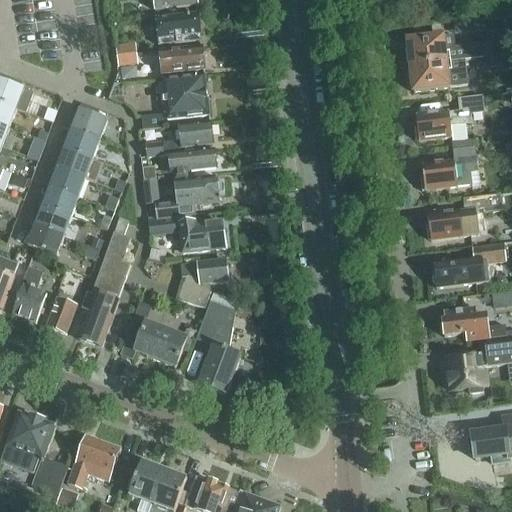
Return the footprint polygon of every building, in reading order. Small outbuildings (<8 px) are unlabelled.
[(153,0),(156,13),(197,8),(196,0),(153,0)] [(156,22),(159,48),(201,44),(198,18),(156,22)] [(406,42),(409,68),(465,62),(476,60),(490,59),(489,46),(451,50),(451,52),(445,52),(445,51),(448,50),(447,41),(444,41),(443,37),(406,42)] [(117,48),(118,59),(137,57),(136,46),(117,48)] [(203,50),(160,54),(163,77),(205,72),(203,50)] [(511,56),(502,57),(503,73),(511,71),(511,56)] [(138,66),(137,57),(118,59),(119,68),(138,66)] [(465,62),(409,68),(413,95),(468,87),(465,62)] [(164,84),(168,123),(210,118),(206,79),(164,84)] [(0,105),(17,112),(24,93),(0,83),(0,105)] [(483,99),(459,102),(461,112),(416,118),(419,145),(452,141),(450,127),(473,125),(472,116),(485,115),(483,99)] [(0,127),(10,131),(17,112),(0,105),(0,127)] [(99,143),(106,123),(79,113),(71,133),(99,143)] [(164,130),(163,118),(143,121),(144,132),(164,130)] [(181,143),(146,147),(148,160),(170,158),(186,156),(214,152),(214,146),(211,124),(179,128),(181,143)] [(0,149),(2,150),(10,131),(0,127),(0,149)] [(92,162),(99,143),(71,133),(64,152),(92,162)] [(43,154),(31,150),(28,159),(39,164),(43,154)] [(423,169),(424,180),(422,181),(423,193),(425,193),(426,194),(443,192),(469,189),(468,175),(477,174),(474,150),(453,153),(455,164),(423,169)] [(92,162),(64,152),(57,171),(85,181),(96,185),(103,166),(92,162)] [(189,183),(188,174),(216,170),(214,152),(186,156),(170,158),(172,175),(174,175),(175,184),(189,183)] [(78,200),(85,181),(57,171),(50,190),(78,200)] [(15,176),(11,187),(24,192),(28,181),(15,176)] [(189,183),(175,184),(177,202),(155,204),(157,224),(181,221),(180,219),(197,217),(196,208),(220,205),(218,179),(189,183)] [(126,182),(119,180),(115,191),(122,193),(126,182)] [(50,190),(43,209),(71,219),(78,200),(50,190)] [(109,198),(105,211),(114,214),(119,202),(109,198)] [(429,218),(430,228),(427,228),(429,242),(431,241),(431,243),(464,239),(462,224),(468,223),(468,226),(486,224),(485,216),(503,214),(501,198),(466,201),(467,213),(429,218)] [(43,209),(36,228),(64,238),(71,219),(43,209)] [(112,220),(104,217),(100,230),(107,233),(112,220)] [(129,224),(120,221),(93,293),(97,295),(96,297),(91,312),(80,342),(102,351),(119,302),(131,267),(123,264),(131,241),(124,238),(129,224)] [(155,225),(156,239),(181,236),(183,257),(226,251),(222,224),(212,225),(211,222),(194,224),(194,225),(181,227),(180,222),(155,225)] [(36,228),(28,247),(56,258),(64,238),(36,228)] [(100,251),(103,244),(93,241),(90,248),(100,251)] [(435,278),(434,280),(434,286),(437,288),(437,291),(489,284),(486,267),(506,264),(504,246),(472,250),(474,262),(434,267),(435,278)] [(85,260),(96,264),(100,254),(88,250),(85,260)] [(18,267),(0,259),(0,311),(2,312),(14,281),(3,277),(6,271),(15,274),(18,267)] [(179,291),(176,301),(182,302),(206,311),(211,296),(210,287),(229,285),(227,263),(182,268),(183,281),(179,291)] [(44,277),(29,271),(23,289),(24,289),(13,316),(36,326),(47,298),(37,294),(44,277)] [(91,312),(96,297),(87,294),(82,309),(91,312)] [(77,310),(57,302),(47,330),(67,337),(77,310)] [(235,315),(210,305),(196,343),(213,349),(198,388),(226,399),(241,359),(229,354),(235,315)] [(474,311),(446,315),(447,323),(441,324),(441,325),(439,327),(440,335),(443,336),(444,341),(468,338),(469,344),(507,339),(505,328),(488,331),(486,318),(475,319),(474,311)] [(143,333),(132,329),(121,358),(134,363),(136,355),(176,370),(187,341),(146,325),(143,333)] [(447,363),(448,376),(446,378),(447,387),(450,389),(450,393),(469,390),(470,395),(484,394),(483,389),(486,388),(483,370),(511,365),(511,342),(480,347),(482,358),(447,363)] [(18,415),(0,464),(34,476),(39,461),(43,462),(44,462),(56,428),(18,415)] [(472,441),(469,442),(471,458),(474,457),(475,462),(493,459),(494,467),(511,465),(510,461),(511,461),(511,419),(504,420),(506,432),(471,437),(472,441)] [(88,476),(91,478),(109,484),(122,451),(86,438),(68,487),(82,492),(88,476)] [(66,470),(44,463),(35,488),(47,492),(45,497),(56,501),(58,496),(57,496),(66,470)] [(165,473),(142,464),(129,499),(142,503),(138,511),(150,511),(152,507),(165,473)] [(165,473),(152,507),(165,511),(176,511),(188,481),(165,473)] [(197,511),(220,511),(229,490),(204,481),(203,484),(196,481),(186,508),(193,511),(197,511)] [(279,511),(281,509),(229,490),(220,511),(279,511)] [(62,491),(56,508),(67,511),(73,495),(62,491)]
